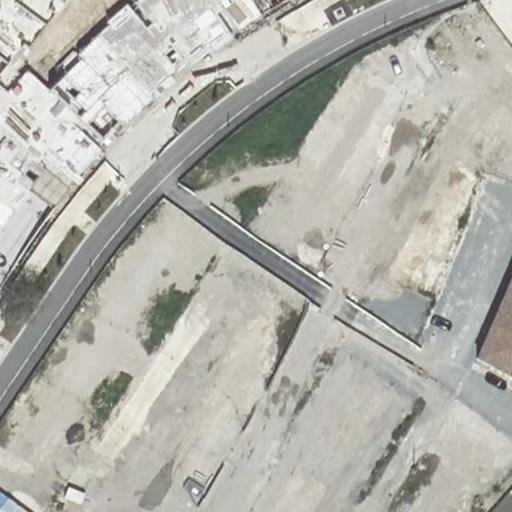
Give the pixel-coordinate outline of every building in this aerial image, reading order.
[(0,0),(0,226),(10,207),(66,135),(152,65),(270,0),(134,0),(127,5),(49,92),(27,71),(7,92),(0,85),(0,73),(49,21),(64,0),(0,0)] [(441,108),(367,306),(411,323),(491,102),(436,19),(396,36),(441,108)] [(236,140),(181,186),(224,222),(274,182),(318,152),(374,122),(343,68),(289,98),(236,140)] [(346,186),(359,190),(366,163),(353,160),(346,186)] [(327,242),(335,225),(317,216),(308,233),(327,242)] [(197,260),(147,226),(0,433),(0,511),(496,511),(511,495),(511,467),(482,447),(424,511),(282,511),(369,374),(304,331),(181,510),(84,437),(197,260)] [(511,277),(511,278),(477,359),(511,377),(511,277)] [(219,339),(186,396),(229,421),(262,363),(219,339)]
